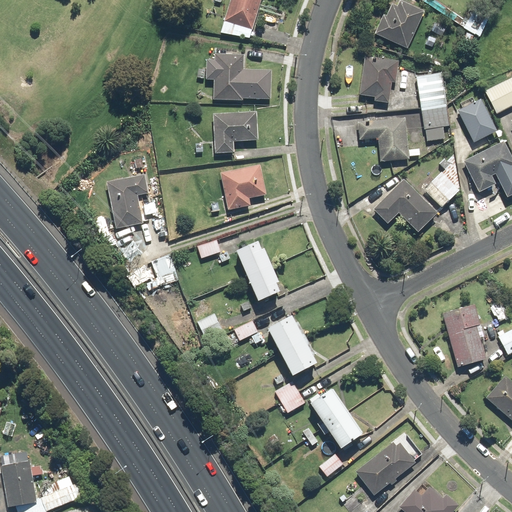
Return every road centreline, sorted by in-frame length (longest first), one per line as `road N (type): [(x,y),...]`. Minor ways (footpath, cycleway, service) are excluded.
road 1 (motorway): [(0,212),(159,417),(219,511)]
road 2 (residential): [(367,305),(323,216),(304,116),(328,0)]
road 3 (motorway): [(178,511),(0,264)]
road 4 (residential): [(511,488),(408,378),(367,305)]
road 5 (residential): [(511,233),(367,305)]
